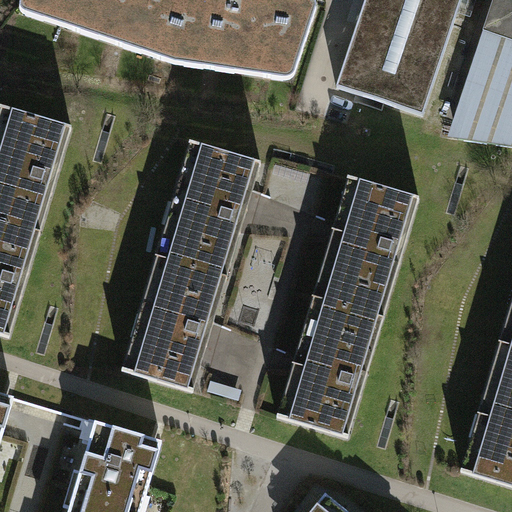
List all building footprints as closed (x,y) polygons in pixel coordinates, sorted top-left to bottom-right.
[(28,0),(21,9),(174,64),(294,78),(317,3),(294,0),(28,0)] [(367,0),(339,87),(423,115),(461,0),(367,0)] [(511,0),(498,0),(451,141),(511,148),(511,0)] [(72,128),(5,108),(0,125),(0,335),(8,338),(72,128)] [(251,149),(182,130),(119,360),(188,379),(251,149)] [(412,184),(344,164),(274,406),(342,426),(412,184)] [(511,264),(454,460),(511,477),(511,264)] [(0,398),(0,431),(9,401),(0,398)] [(147,511),(168,441),(100,421),(72,511),(147,511)] [(350,511),(322,488),(301,511),(350,511)]
